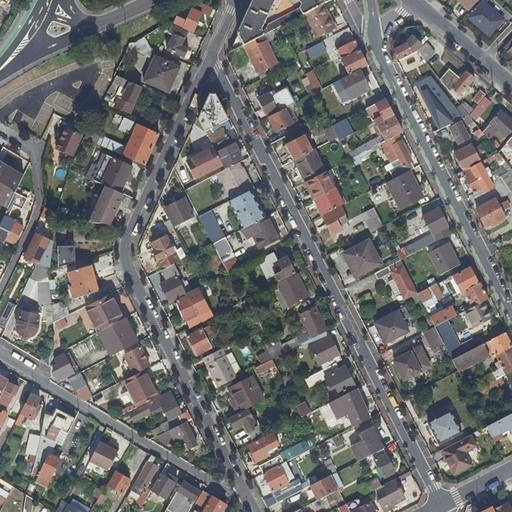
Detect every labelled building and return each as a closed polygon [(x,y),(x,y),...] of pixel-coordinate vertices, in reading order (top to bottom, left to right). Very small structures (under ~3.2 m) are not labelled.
[(252,0),(228,54),(243,46),(263,36),(275,30),(280,27),(307,13),(325,4),(331,0),(252,0)] [(475,0),(458,0),(469,8),(475,0)] [(503,18),(483,0),(468,17),(489,35),(503,18)] [(204,7),(195,3),(194,4),(192,3),(191,3),(187,11),(190,12),(185,21),(176,17),(173,23),(169,21),(167,22),(182,29),(182,28),(192,32),(204,7)] [(337,27),(325,4),(307,13),(319,36),(337,27)] [(180,45),(187,31),(182,29),(167,22),(158,28),(173,35),(166,50),(183,57),(187,48),(180,45)] [(283,42),(287,40),(280,27),(275,30),(278,37),(280,36),(283,42)] [(429,38),(419,30),(409,41),(418,49),(429,38)] [(243,46),(261,79),(280,69),(263,36),(243,46)] [(148,43),(144,37),(134,43),(138,50),(149,54),(149,53),(151,48),(148,43)] [(337,50),(350,75),(360,70),(367,66),(355,41),(337,50)] [(394,49),(399,60),(417,51),(418,49),(409,41),(394,49)] [(322,43),(311,48),(314,54),(325,48),(322,43)] [(426,43),(418,53),(426,63),(435,53),(430,48),(431,47),(426,43)] [(149,54),(138,50),(136,51),(153,59),(155,56),(149,53),(149,54)] [(431,80),(418,53),(417,51),(399,60),(414,88),(431,80)] [(179,68),(155,56),(153,59),(143,81),(170,94),(171,93),(168,91),(174,78),(175,78),(179,68)] [(466,72),(463,75),(460,79),(458,77),(449,69),(440,80),(449,92),(452,89),(459,95),(474,78),(466,72)] [(369,90),(360,70),(350,75),(341,80),(351,99),(369,90)] [(312,71),(305,75),(309,82),(315,93),(321,89),(312,71)] [(129,113),(141,87),(116,76),(115,75),(106,93),(112,95),(117,84),(122,87),(113,106),(129,113)] [(306,86),(310,96),(315,93),(309,82),(306,83),(307,85),(306,86)] [(276,110),(278,112),(290,106),(292,105),(294,104),(286,88),(273,95),(272,92),(258,99),(267,115),(276,110)] [(455,100),(459,95),(452,89),(449,92),(455,100)] [(472,100),(477,104),(485,95),(480,91),(472,100)] [(213,122),(215,126),(218,125),(227,120),(215,95),(209,95),(198,119),(205,131),(213,128),(211,124),(213,122)] [(475,121),(490,102),(484,97),(469,116),(475,121)] [(370,143),(347,155),(349,160),(381,143),(398,135),(402,132),(386,99),(367,109),(373,121),(374,120),(375,123),(379,130),(382,136),(370,142),(370,143)] [(465,103),(462,107),(467,114),(472,109),(465,103)] [(278,112),(268,117),(276,132),(287,126),(286,125),(291,122),(292,124),(297,121),(293,112),(290,106),(278,112)] [(498,131),(509,140),(511,136),(511,120),(501,111),(482,133),(484,135),(489,141),(498,131)] [(469,125),(474,122),(468,115),(462,118),(469,125)] [(141,117),(138,124),(151,130),(154,123),(141,117)] [(144,165),(158,134),(151,130),(138,124),(137,124),(124,118),(118,129),(124,132),(126,129),(133,132),(127,145),(125,144),(124,147),(110,140),(105,138),(104,140),(87,132),(85,138),(97,144),(101,146),(106,148),(108,149),(116,153),(123,156),(125,157),(137,162),(144,165)] [(225,130),(231,127),(227,120),(218,125),(220,129),(222,128),(225,130)] [(80,135),(83,129),(72,123),(70,122),(67,129),(80,135)] [(349,137),(341,122),(332,127),(334,131),(338,138),(340,141),(349,137)] [(469,139),(461,123),(451,127),(454,133),(451,134),(454,140),(457,139),(460,144),(469,139)] [(220,129),(218,125),(215,126),(213,128),(205,131),(213,147),(216,153),(231,145),(222,128),(220,129)] [(64,128),(55,148),(71,156),(80,135),(67,129),(64,128)] [(473,133),(476,139),(484,135),(482,133),(479,129),(473,133)] [(286,145),(294,160),(313,151),(305,135),(286,145)] [(412,162),(398,135),(381,143),(394,168),(390,170),(394,179),(407,172),(414,168),(411,162),(412,162)] [(495,139),(490,143),(498,153),(502,148),(495,139)] [(241,159),(233,144),(231,145),(216,153),(222,164),(225,170),(231,167),(230,165),(241,159)] [(455,153),(464,171),(480,162),(471,145),(455,153)] [(193,178),(222,164),(216,153),(213,147),(185,161),(193,178)] [(325,172),(314,150),(313,151),(294,160),(305,182),(325,172)] [(132,167),(99,152),(91,170),(98,173),(95,181),(106,186),(121,193),(129,175),(132,167)] [(502,164),(505,162),(498,153),(480,162),(464,171),(462,172),(473,194),(482,190),(484,194),(493,189),(485,173),(489,171),(487,167),(483,169),(481,165),(486,162),(496,159),(501,165),(502,164)] [(508,172),(511,169),(505,162),(502,164),(508,172)] [(252,190),(238,163),(231,167),(225,170),(218,174),(232,200),(250,191),(252,190)] [(22,178),(0,165),(0,198),(9,204),(15,193),(22,178)] [(511,193),(511,192),(511,170),(511,169),(508,172),(501,176),(511,193)] [(186,171),(177,176),(185,191),(193,186),(186,171)] [(335,188),(326,172),(325,172),(305,182),(314,199),(335,188)] [(415,187),(407,172),(394,179),(387,182),(396,200),(400,208),(422,197),(417,187),(415,187)] [(132,176),(129,175),(121,193),(122,194),(128,181),(130,182),(132,176)] [(109,225),(123,194),(122,194),(121,193),(106,186),(89,223),(109,225)] [(344,205),(335,188),(314,199),(323,216),(341,206),(344,205)] [(17,194),(24,197),(26,193),(19,189),(17,194)] [(263,218),(250,191),(232,200),(229,202),(243,229),(263,218)] [(24,197),(17,194),(15,193),(9,204),(5,212),(10,215),(15,206),(21,209),(26,198),(24,197)] [(484,205),(476,210),(485,227),(493,223),(497,221),(498,223),(506,219),(502,211),(509,207),(506,201),(499,205),(494,197),(489,200),(490,202),(484,205)] [(185,198),(165,208),(174,226),(193,216),(185,198)] [(400,208),(396,200),(391,203),(394,210),(400,208)] [(433,207),(431,202),(420,208),(422,213),(433,207)] [(346,215),(341,206),(323,216),(322,216),(332,235),(342,230),(340,226),(348,222),(345,216),(346,215)] [(362,215),(372,233),(384,226),(374,208),(362,215)] [(411,246),(414,253),(451,234),(447,226),(448,226),(439,208),(423,215),(433,234),(411,246)] [(55,213),(48,210),(43,218),(51,222),(54,219),(55,216),(55,213)] [(224,238),(210,211),(198,217),(212,244),(224,238)] [(10,215),(5,212),(0,222),(0,241),(3,243),(5,240),(14,244),(22,226),(8,219),(10,215)] [(280,239),(268,216),(263,218),(243,229),(242,229),(247,239),(253,236),(260,249),(280,239)] [(59,220),(58,231),(65,232),(67,221),(59,220)] [(36,234),(23,259),(35,265),(37,263),(48,266),(51,245),(51,242),(36,234)] [(150,244),(163,269),(175,263),(179,261),(167,236),(150,244)] [(239,267),(224,238),(212,244),(227,273),(239,267)] [(381,264),(369,242),(345,254),(349,264),(352,262),(359,276),(381,264)] [(448,243),(428,253),(440,275),(459,265),(448,243)] [(74,262),(74,255),(74,247),(58,247),(58,267),(74,262)] [(74,255),(74,262),(90,258),(88,251),(74,255)] [(274,252),(263,258),(273,276),(275,275),(278,282),(295,273),(286,257),(279,261),(274,252)] [(394,279),(402,293),(404,298),(416,292),(403,267),(404,266),(401,260),(375,273),(378,279),(391,272),(394,279)] [(38,307),(51,306),(51,305),(47,270),(48,266),(37,263),(35,265),(30,277),(37,281),(38,301),(38,307)] [(177,277),(181,275),(175,263),(163,269),(161,270),(166,281),(161,284),(170,302),(186,294),(181,283),(177,277)] [(72,285),(69,286),(73,299),(98,291),(91,266),(68,273),(72,285)] [(465,291),(473,307),(483,302),(488,299),(480,283),(479,283),(471,267),(453,277),(461,293),(465,291)] [(309,297),(297,274),(272,286),(284,310),(309,297)] [(37,281),(30,277),(22,293),(38,301),(37,281)] [(402,293),(394,279),(389,281),(396,296),(402,293)] [(443,297),(436,284),(430,287),(423,291),(418,293),(423,302),(432,297),(435,296),(437,300),(443,297)] [(205,298),(200,287),(187,294),(187,295),(177,300),(186,319),(197,314),(192,305),(205,298)] [(415,305),(423,302),(418,293),(410,297),(415,305)] [(122,320),(110,294),(85,306),(98,332),(110,326),(122,320)] [(259,323),(247,299),(245,300),(242,302),(246,309),(254,325),(259,323)] [(65,301),(51,305),(51,306),(53,321),(53,322),(69,314),(65,301)] [(234,315),(246,309),(242,302),(230,308),(234,315)] [(491,318),(483,302),(473,307),(466,310),(474,327),(491,318)] [(0,321),(0,325),(5,328),(14,309),(8,305),(0,321)] [(398,311),(403,321),(411,317),(406,307),(398,311)] [(281,346),(277,339),(265,346),(268,353),(272,359),(302,344),(325,333),(327,332),(315,308),(300,316),(306,326),(297,331),(300,336),(281,346)] [(437,308),(428,313),(431,318),(440,313),(437,308)] [(449,308),(440,313),(431,318),(435,326),(447,320),(454,317),(459,314),(458,311),(452,314),(451,311),(449,308)] [(20,311),(16,324),(16,326),(16,328),(17,330),(18,332),(19,333),(20,334),(22,336),(24,336),(25,336),(26,336),(26,340),(31,340),(32,335),(33,334),(34,333),(35,332),(36,331),(36,330),(37,328),(38,315),(20,311)] [(403,321),(398,311),(374,323),(385,344),(409,332),(403,321)] [(57,329),(67,324),(64,317),(54,323),(57,329)] [(98,332),(111,355),(139,340),(127,317),(122,320),(98,332)] [(465,354),(447,320),(435,326),(444,344),(453,360),(465,354)] [(202,329),(187,336),(197,355),(212,347),(206,337),(212,333),(209,325),(202,329)] [(433,349),(444,344),(435,326),(424,332),(433,349)] [(511,345),(505,332),(465,354),(453,360),(458,371),(494,352),(499,361),(496,363),(497,366),(501,364),(502,368),(482,378),(485,385),(501,377),(507,374),(511,370),(511,345)] [(328,338),(325,333),(302,344),(305,350),(310,347),(328,338)] [(276,337),(264,343),(265,346),(277,339),(276,337)] [(330,337),(328,338),(310,347),(319,366),(320,365),(323,370),(336,364),(341,361),(338,356),(339,355),(330,337)] [(140,347),(125,355),(134,373),(149,365),(140,347)] [(214,379),(218,387),(237,377),(222,348),(203,358),(211,374),(213,373),(216,378),(214,379)] [(394,361),(404,380),(429,367),(420,348),(411,352),(409,349),(401,353),(402,357),(394,361)] [(41,349),(40,362),(51,368),(52,356),(52,350),(41,349)] [(54,369),(53,374),(58,381),(73,373),(63,356),(56,360),(60,366),(54,369)] [(259,375),(270,369),(275,366),(272,359),(256,368),(259,375)] [(339,370),(336,364),(323,370),(321,371),(325,380),(330,390),(336,387),(339,395),(355,387),(345,367),(339,370)] [(274,378),(280,375),(275,366),(270,369),(274,378)] [(130,390),(139,407),(158,397),(149,380),(150,379),(146,370),(124,381),(129,390),(130,390)] [(325,380),(321,371),(305,379),(309,388),(325,380)] [(84,382),(79,373),(67,380),(70,385),(71,384),(73,388),(72,389),(75,395),(81,399),(87,396),(81,384),(84,382)] [(0,395),(8,379),(0,374),(0,395)] [(234,399),(233,399),(239,411),(263,399),(252,376),(229,388),(234,399)] [(286,376),(281,378),(285,386),(290,383),(286,376)] [(505,383),(501,377),(485,385),(472,392),(475,398),(505,383)] [(10,402),(18,386),(9,381),(1,397),(10,402)] [(139,407),(130,390),(129,390),(125,392),(133,406),(134,409),(139,407)] [(134,422),(162,407),(169,419),(180,413),(169,392),(130,413),(134,422)] [(26,403),(25,402),(20,412),(31,417),(32,415),(35,416),(40,405),(37,403),(40,398),(30,393),(26,403)] [(359,397),(344,405),(354,426),(369,418),(359,397)] [(305,402),(296,406),(302,417),(310,413),(305,402)] [(55,411),(73,421),(75,418),(56,408),(55,411)] [(243,424),(253,442),(263,436),(265,436),(254,414),(251,415),(248,409),(229,419),(234,428),(243,424)] [(73,421),(55,411),(53,415),(51,418),(44,416),(41,434),(41,435),(39,441),(52,448),(61,429),(68,432),(73,421)] [(185,422),(192,419),(188,411),(162,425),(162,426),(151,431),(154,438),(156,437),(163,433),(170,430),(185,422)] [(450,411),(428,422),(439,444),(461,433),(450,411)] [(511,432),(511,413),(487,426),(492,437),(510,428),(511,432)] [(197,445),(185,422),(170,430),(163,433),(156,437),(161,443),(167,447),(176,442),(180,449),(188,445),(190,448),(197,445)] [(349,446),(357,462),(372,455),(383,449),(373,428),(361,434),(363,438),(349,446)] [(253,442),(248,444),(256,461),(265,457),(263,453),(280,444),(274,431),(265,436),(263,436),(253,442)] [(31,453),(36,454),(39,441),(41,435),(32,433),(27,452),(31,453)] [(476,446),(470,435),(442,450),(455,474),(472,465),(465,452),(476,446)] [(286,461),(315,447),(310,437),(281,452),(286,461)] [(54,470),(56,465),(59,459),(49,453),(52,448),(39,441),(36,454),(34,462),(34,465),(42,469),(37,479),(47,484),(54,470)] [(109,447),(99,442),(89,461),(107,470),(118,450),(110,445),(109,447)] [(395,471),(384,448),(383,449),(372,455),(379,468),(381,467),(385,476),(395,471)] [(260,465),(263,473),(282,464),(284,462),(281,455),(260,465)] [(155,458),(151,456),(136,482),(144,488),(140,494),(136,502),(142,505),(151,491),(145,488),(158,467),(152,463),(155,458)] [(325,460),(328,473),(335,471),(332,458),(325,460)] [(283,466),(282,464),(263,473),(278,502),(286,498),(294,494),(302,490),(304,489),(298,478),(289,483),(281,467),(283,466)] [(63,469),(56,465),(54,470),(61,474),(63,469)] [(413,475),(411,471),(394,480),(382,486),(387,495),(378,500),(383,510),(393,505),(405,499),(397,483),(413,475)] [(116,472),(108,486),(121,494),(129,480),(116,472)] [(170,480),(172,477),(167,475),(166,477),(161,475),(151,490),(165,499),(175,483),(170,480)] [(311,485),(319,500),(339,490),(338,489),(331,475),(311,485)] [(0,478),(0,489),(8,494),(13,485),(0,478)] [(368,484),(371,491),(373,490),(381,486),(378,479),(368,484)] [(185,511),(199,491),(182,481),(166,509),(169,510),(167,511),(185,511)] [(144,488),(136,482),(132,489),(140,494),(144,488)] [(387,495),(382,486),(381,486),(373,490),(377,498),(378,500),(387,495)] [(25,511),(32,511),(36,499),(27,493),(26,492),(26,495),(24,511),(25,511)] [(192,511),(222,511),(226,505),(204,492),(196,505),(203,509),(201,511),(194,511),(193,511),(192,511)] [(105,496),(101,493),(95,504),(99,507),(105,496)] [(511,511),(511,498),(507,500),(508,503),(502,506),(494,510),(494,511),(511,511)] [(483,511),(493,507),(487,499),(473,506),(473,511),(483,511)]
